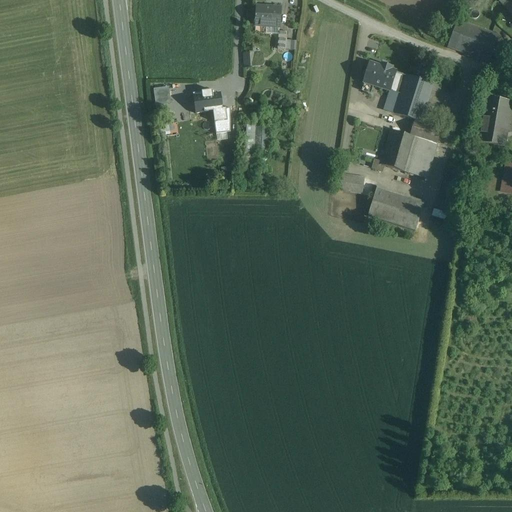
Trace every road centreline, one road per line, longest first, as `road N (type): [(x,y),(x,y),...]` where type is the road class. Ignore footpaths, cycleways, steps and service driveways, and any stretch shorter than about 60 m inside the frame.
road 1 (secondary): [(207,511),(178,420),(120,0)]
road 2 (unclassified): [(511,78),(323,0)]
